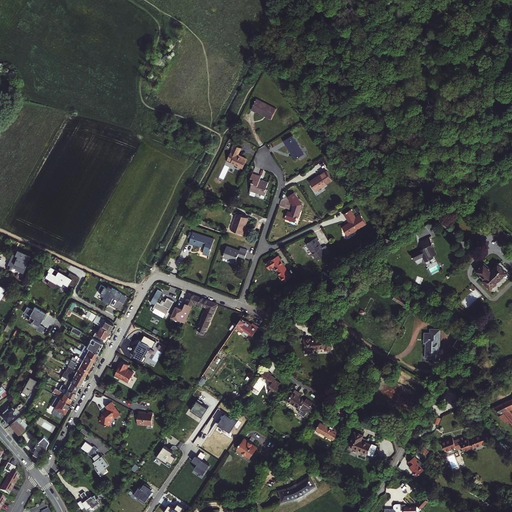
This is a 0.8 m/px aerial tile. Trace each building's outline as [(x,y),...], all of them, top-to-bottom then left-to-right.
[(277,109),(257,99),(252,109),(256,112),(256,111),(272,119),(277,109)] [(304,153),(293,135),(285,140),(296,158),(304,153)] [(243,147),(235,144),(228,159),(232,161),(231,162),(244,168),(248,159),(239,155),(243,147)] [(333,179),(327,170),(310,181),(316,190),(333,179)] [(262,176),(253,172),(250,181),(253,182),(249,194),(250,194),(252,190),(266,195),(268,189),(267,189),(269,182),(261,179),(262,176)] [(302,202),(295,191),(288,196),(294,205),(293,208),(294,208),(292,211),(289,210),(286,218),(296,222),(298,216),(300,217),(301,212),(303,207),(300,203),(302,202)] [(350,221),(343,226),(348,235),(367,223),(361,214),(356,217),(351,209),(345,213),(350,221)] [(249,216),(237,212),(231,228),(242,232),(245,224),(246,224),(249,216)] [(500,226),(493,234),(503,243),(510,236),(500,226)] [(192,238),(190,243),(194,244),(195,243),(205,247),(204,253),(210,255),(215,239),(193,232),(190,231),(189,237),(192,238)] [(331,251),(326,245),(323,247),(318,240),(319,239),(318,236),(307,243),(318,260),(331,251)] [(432,246),(428,239),(427,240),(425,237),(418,241),(421,247),(420,247),(421,249),(418,250),(418,249),(409,254),(413,261),(421,256),(424,261),(432,257),(431,255),(434,253),(431,247),(432,246)] [(223,256),(236,261),(238,256),(240,257),(240,256),(245,258),(248,250),(241,247),(240,250),(227,245),(223,256)] [(24,271),(31,254),(17,249),(15,255),(12,254),(8,264),(24,271)] [(292,276),(279,254),(266,262),(270,269),(275,266),(280,275),(279,276),(283,282),(292,276)] [(485,263),(477,271),(484,278),(482,280),(492,289),(497,284),(510,271),(501,262),(492,270),(485,263)] [(51,265),(49,264),(42,277),(48,280),(46,283),(53,287),(56,282),(62,285),(64,283),(68,285),(70,283),(75,286),(80,277),(69,271),(67,274),(62,271),(63,269),(52,263),(51,265)] [(119,299),(122,292),(108,285),(107,288),(101,285),(99,290),(103,292),(102,294),(105,296),(102,301),(110,305),(113,300),(111,299),(113,296),(119,299)] [(161,294),(157,292),(151,304),(155,306),(154,310),(168,316),(174,302),(167,299),(165,303),(163,303),(161,307),(156,305),(161,294)] [(172,316),(185,322),(190,311),(194,302),(196,296),(189,293),(185,302),(186,302),(183,308),(177,305),(172,316)] [(394,299),(405,306),(408,301),(397,295),(394,299)] [(200,297),(198,303),(208,307),(198,329),(206,332),(218,304),(200,297)] [(89,312),(90,311),(73,301),(69,308),(72,309),(74,306),(81,309),(84,311),(85,310),(89,312)] [(32,318),(28,324),(42,332),(45,327),(40,324),(47,313),(35,306),(33,310),(27,306),(23,313),(32,318)] [(307,316),(314,321),(315,319),(317,321),(321,317),(312,310),(307,316)] [(96,314),(93,321),(102,325),(109,330),(113,323),(96,314)] [(252,338),(259,327),(253,323),(252,324),(242,318),(236,326),(252,338)] [(109,330),(102,325),(100,329),(98,328),(93,337),(103,342),(109,330)] [(440,360),(441,329),(431,329),(431,333),(425,333),(425,343),(427,343),(426,357),(434,358),(434,360),(440,360)] [(156,341),(145,335),(142,341),(140,340),(135,350),(137,351),(135,356),(142,360),(144,355),(145,356),(150,346),(152,347),(156,341)] [(454,346),(461,351),(468,339),(460,335),(454,346)] [(312,352),(312,349),(325,348),(326,350),(332,350),(330,336),(324,337),(324,338),(311,340),(311,339),(304,339),(306,352),(312,352)] [(103,342),(93,337),(88,346),(98,352),(103,342)] [(82,351),(95,358),(98,352),(88,346),(85,345),(82,351)] [(50,347),(47,352),(52,355),(55,350),(50,347)] [(80,353),(79,356),(92,363),(95,358),(82,351),(76,347),(74,350),(80,353)] [(49,361),(52,355),(47,352),(44,358),(49,361)] [(92,363),(79,356),(77,355),(75,357),(74,357),(72,359),(89,368),(92,363)] [(72,359),(69,365),(86,374),(89,368),(72,359)] [(130,364),(122,360),(119,367),(120,367),(118,371),(118,372),(117,372),(115,377),(119,379),(120,377),(129,382),(135,372),(128,368),(130,364)] [(86,374),(69,365),(66,370),(74,375),(83,380),(86,374)] [(267,370),(262,377),(268,381),(269,380),(273,383),(272,385),(270,384),(268,386),(269,389),(271,390),(270,392),(275,396),(277,393),(279,394),(282,389),(279,387),(282,384),(276,380),(276,379),(272,375),(273,374),(267,370)] [(38,379),(29,375),(21,391),(27,398),(38,379)] [(80,385),(83,380),(74,375),(71,380),(80,385)] [(64,384),(64,385),(76,392),(80,385),(71,380),(63,376),(61,378),(65,381),(64,383),(64,384)] [(0,385),(0,384),(0,397),(2,396),(4,398),(10,393),(5,390),(0,385)] [(76,392),(64,385),(62,384),(60,387),(61,388),(60,390),(73,397),(76,392)] [(52,393),(58,396),(70,403),(73,397),(60,390),(55,387),(52,393)] [(295,390),(288,400),(300,408),(298,412),(304,416),(308,412),(309,413),(312,408),(311,407),(314,403),(307,398),(306,400),(299,396),(301,394),(295,390)] [(65,412),(70,403),(58,396),(53,405),(65,412)] [(511,399),(496,407),(502,414),(504,412),(505,413),(500,416),(506,423),(509,422),(511,424),(511,414),(509,410),(511,408),(511,399)] [(197,401),(191,409),(202,417),(208,408),(197,401)] [(122,416),(112,403),(107,407),(109,410),(107,412),(106,413),(104,415),(103,415),(103,418),(101,417),(100,424),(107,425),(107,426),(108,426),(110,426),(111,425),(112,420),(113,420),(117,417),(118,419),(122,416)] [(0,414),(7,422),(22,409),(18,405),(13,409),(10,406),(8,408),(7,407),(2,412),(0,414)] [(146,413),(139,412),(137,425),(146,426),(147,424),(152,425),(153,413),(149,413),(149,414),(146,413)] [(233,418),(226,413),(218,424),(224,428),(225,427),(230,431),(238,420),(233,417),(233,418)] [(19,434),(25,428),(20,422),(23,420),(23,419),(21,416),(11,424),(19,434)] [(442,419),(435,416),(433,423),(439,425),(442,419)] [(338,420),(333,428),(340,432),(344,424),(338,420)] [(317,430),(335,440),(339,433),(332,429),(321,423),(317,430)] [(359,451),(359,449),(369,453),(372,445),(361,441),(364,435),(356,432),(350,446),(354,447),(353,449),(359,451)] [(463,448),(464,451),(490,442),(487,433),(479,436),(475,437),(474,435),(468,437),(469,438),(460,441),(459,437),(442,443),(445,451),(456,447),(457,450),(463,448)] [(251,458),(258,448),(245,438),(238,449),(251,458)] [(46,446),(38,441),(36,445),(37,446),(34,452),(41,456),(46,446)] [(174,452),(164,446),(158,455),(168,462),(169,460),(172,463),(176,457),(172,454),(174,452)] [(99,450),(94,447),(89,455),(93,458),(94,456),(95,457),(94,458),(96,461),(94,463),(95,464),(95,466),(95,468),(95,470),(96,472),(99,470),(100,471),(108,466),(102,457),(101,458),(99,455),(98,455),(96,453),(99,450)] [(198,463),(195,468),(204,474),(210,464),(203,460),(206,454),(201,451),(198,456),(196,455),(193,460),(198,463)] [(410,466),(417,476),(424,471),(417,461),(418,460),(415,456),(408,462),(411,465),(410,466)] [(11,465),(8,463),(4,470),(9,473),(6,479),(14,484),(15,484),(20,475),(13,471),(9,469),(11,465)] [(316,486),(310,477),(298,484),(298,483),(293,485),(294,487),(280,490),(283,501),(296,497),(297,498),(305,494),(304,493),(316,486)] [(6,479),(0,488),(0,489),(9,494),(11,491),(10,490),(14,484),(6,479)] [(139,487),(135,493),(141,496),(139,499),(145,503),(150,495),(149,493),(152,489),(145,483),(141,488),(139,487)] [(75,503),(80,510),(84,507),(86,510),(98,502),(95,499),(94,499),(92,495),(90,497),(89,496),(86,498),(82,492),(78,495),(81,499),(75,503)] [(417,504),(405,504),(405,508),(401,508),(401,502),(397,502),(395,502),(395,503),(394,503),(394,505),(394,506),(397,508),(386,508),(382,511),(417,511),(417,510),(421,507),(421,506),(428,499),(423,495),(417,502),(418,503),(417,504)]
